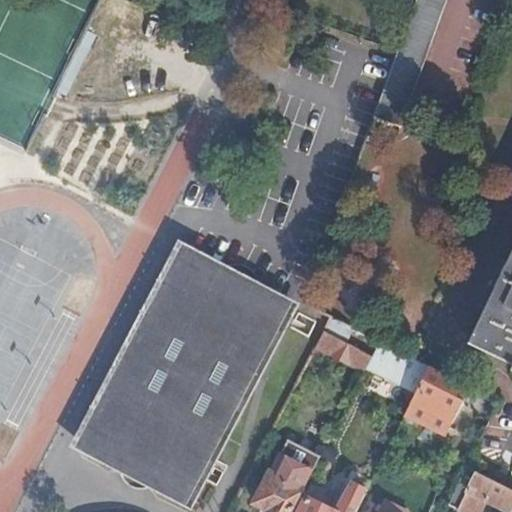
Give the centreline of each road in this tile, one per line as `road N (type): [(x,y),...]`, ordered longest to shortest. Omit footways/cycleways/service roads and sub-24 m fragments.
road 1 (unknown): [(254,0),(242,36),(248,65),(317,102),(330,123),(275,271)]
road 2 (unknown): [(164,511),(18,447)]
